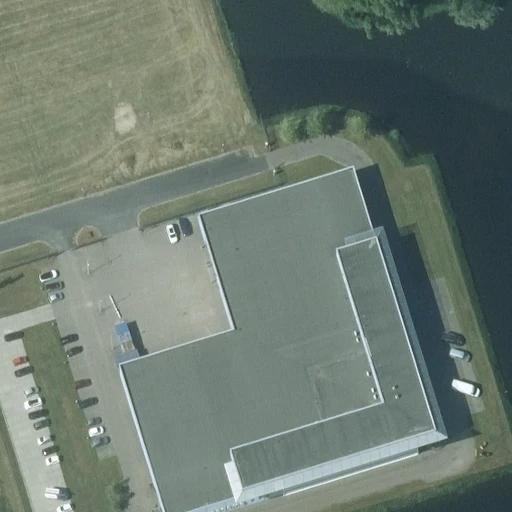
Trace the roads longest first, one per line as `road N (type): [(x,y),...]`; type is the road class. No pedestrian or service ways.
road 1 (unknown): [(293,511),(443,462),(460,437),(427,314),(389,210),(362,164),(343,154),(245,162)]
road 2 (unknown): [(52,220),(133,511)]
road 3 (unclassified): [(0,237),(245,162)]
road 4 (unknown): [(114,202),(155,327)]
